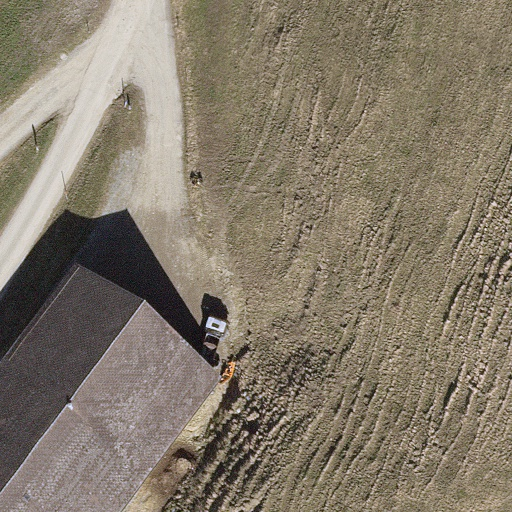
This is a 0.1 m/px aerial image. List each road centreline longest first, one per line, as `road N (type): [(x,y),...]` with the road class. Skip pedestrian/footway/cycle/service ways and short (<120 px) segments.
road 1 (track): [(0,141),(128,26),(154,68),(164,113),(146,316)]
road 2 (unclassified): [(136,0),(63,166),(0,277)]
